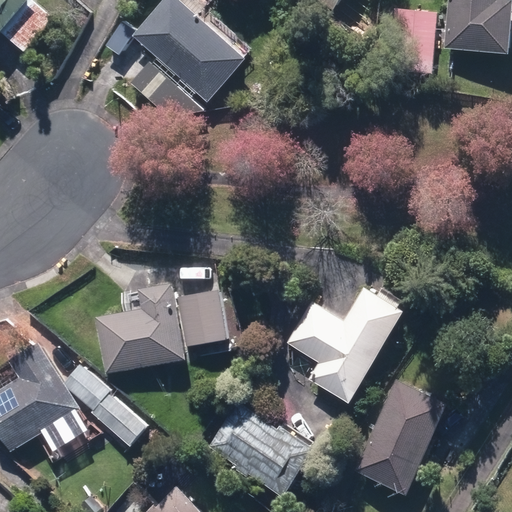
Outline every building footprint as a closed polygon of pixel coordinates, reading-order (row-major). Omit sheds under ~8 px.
[(4,31),(27,50),(56,17),(37,0),(0,0),(0,34),(4,31)] [(133,80),(172,114),(207,107),(195,97),(201,90),(211,99),(249,56),(184,0),(165,0),(136,34),(161,55),(155,62),(151,59),(133,80)] [(322,0),(335,9),(341,0),(322,0)] [(511,0),(450,0),(448,47),(511,51),(511,0)] [(392,68),(435,71),(439,11),(397,8),(392,68)] [(100,316),(110,371),(189,358),(175,281),(143,287),(147,308),(100,316)] [(312,378),(352,401),(405,310),(367,287),(347,320),(315,300),(290,341),(323,361),(312,378)] [(181,295),(189,345),(230,337),(221,288),(181,295)] [(0,425),(14,449),(45,431),(54,445),(80,429),(70,414),(84,406),(71,386),(96,409),(93,412),(130,446),(151,424),(84,362),(67,379),(44,341),(13,359),(20,370),(0,381),(0,425)] [(359,468),(411,492),(451,401),(400,378),(359,468)] [(253,470),(287,493),(319,445),(285,423),(282,427),(242,402),(214,445),(241,462),(238,467),(250,474),(253,470)] [(208,511),(180,485),(154,511),(208,511)]
